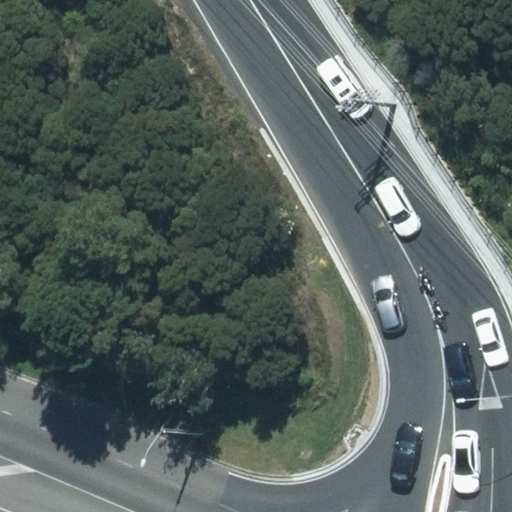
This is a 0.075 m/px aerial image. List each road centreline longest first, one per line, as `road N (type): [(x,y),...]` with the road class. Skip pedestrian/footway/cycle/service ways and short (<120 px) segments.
road 1 (secondary): [(250,0),(424,291)]
road 2 (secondary): [(424,291),(477,419),(481,511)]
road 3 (secondary): [(413,433),(424,291)]
road 4 (secondary): [(299,511),(413,433)]
